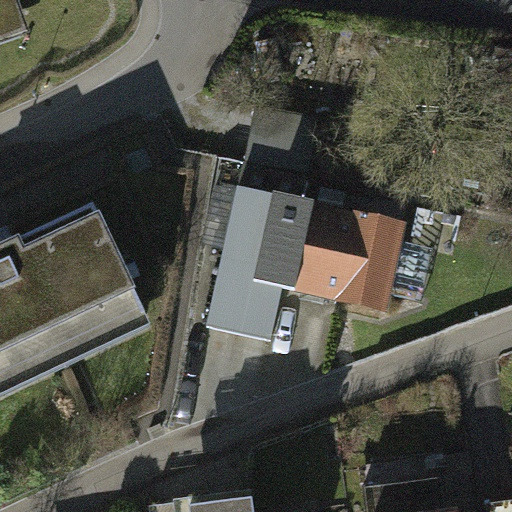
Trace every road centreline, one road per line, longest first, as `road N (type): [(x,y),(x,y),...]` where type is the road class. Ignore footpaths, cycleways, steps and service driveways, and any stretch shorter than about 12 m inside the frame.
road 1 (residential): [(61,511),(157,465),(511,332)]
road 2 (residential): [(212,0),(198,46),(142,99),(0,161)]
